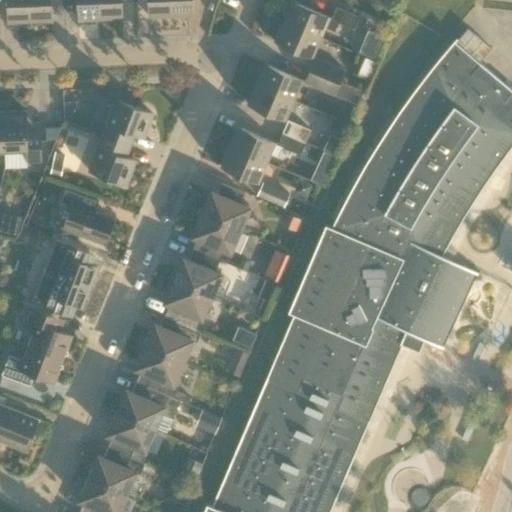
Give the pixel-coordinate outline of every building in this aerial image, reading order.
[(7,0),(8,21),(30,20),(29,0),(7,0)] [(29,0),(30,20),(44,19),(52,19),(51,0),(29,0)] [(77,0),(78,18),(100,17),(99,0),(77,0)] [(99,0),(100,17),(122,16),(121,0),(99,0)] [(148,0),(149,15),(171,15),(170,0),(148,0)] [(170,0),(171,15),(193,14),(192,0),(170,0)] [(285,21),(319,36),(328,16),(294,1),(285,21)] [(359,16),(336,6),(331,19),(353,28),(359,16)] [(310,57),(319,36),(285,21),(276,42),(310,57)] [(455,42),(479,62),(491,49),(467,28),(455,42)] [(511,88),(511,89),(479,62),(455,42),(453,40),(434,65),(416,88),(398,112),(382,137),(366,162),(360,172),(346,198),(332,226),(325,224),(287,312),(294,314),(323,327),(317,340),(327,344),(331,336),(357,347),(357,346),(366,350),(368,346),(395,357),(401,343),(415,349),(420,336),(440,345),(441,344),(439,343),(473,269),(442,254),(452,235),(466,212),(481,188),(497,164),(511,144),(511,88)] [(310,68),(340,82),(346,69),(315,55),(310,68)] [(258,84),(292,99),(301,79),(267,64),(258,84)] [(310,68),(304,81),(334,95),(335,92),(340,82),(310,68)] [(351,87),(340,82),(335,92),(346,98),(351,87)] [(283,119),(292,99),(258,84),(249,105),(283,119)] [(103,135),(130,145),(134,133),(142,137),(146,128),(147,128),(153,114),(148,112),(149,112),(116,99),(103,135)] [(27,133),(26,110),(3,111),(4,150),(26,149),(27,161),(41,160),(40,133),(27,133)] [(283,132),(305,142),(311,129),(289,119),(283,132)] [(339,138),(345,125),(332,120),(327,133),(339,138)] [(61,127),(45,127),(46,140),(56,139),(61,127)] [(265,162),(269,153),(274,141),(240,127),(231,147),(265,162)] [(299,154),(305,142),(283,132),(278,143),(274,141),(269,153),(278,156),(282,146),(299,154)] [(125,156),(130,145),(103,135),(90,170),(122,183),(122,182),(127,184),(132,169),(130,169),(134,160),(125,156)] [(256,182),(265,162),(231,147),(222,167),(256,182)] [(50,173),(61,175),(64,161),(53,159),(50,173)] [(322,184),(326,174),(315,169),(311,179),(320,183),(322,184)] [(290,192),(262,181),(256,195),(284,206),(290,192)] [(203,213),(240,229),(249,207),(240,203),(245,192),(222,183),(217,194),(212,191),(203,213)] [(64,227),(105,242),(114,219),(88,210),(92,198),(66,189),(61,201),(72,205),(64,227)] [(230,251),(240,229),(203,213),(193,236),(198,238),(193,249),(220,260),(225,249),(230,251)] [(296,230),(301,219),(293,216),(288,227),(296,230)] [(89,250),(56,238),(44,269),(89,286),(96,265),(91,264),(85,261),(89,250)] [(215,271),(220,260),(193,249),(188,260),(184,258),(174,280),(211,295),(221,273),(215,271)] [(276,249),(265,275),(278,281),(290,255),(276,249)] [(241,258),(237,267),(247,270),(251,262),(241,258)] [(81,307),(89,286),(44,269),(33,301),(65,313),(69,302),(76,305),(81,307)] [(202,317),(211,295),(174,280),(165,302),(169,304),(165,314),(191,326),(192,326),(187,324),(192,313),(202,317)] [(62,358),(71,334),(61,331),(65,320),(27,306),(20,326),(34,331),(28,345),(62,358)] [(202,330),(191,326),(165,314),(160,326),(155,323),(146,345),(183,362),(192,339),(197,341),(202,330)] [(329,511),(368,421),(395,357),(368,346),(366,350),(357,346),(357,347),(331,336),(327,344),(317,340),(323,327),(294,314),(212,504),(207,502),(202,511),(329,511)] [(232,333),(244,345),(253,335),(241,324),(232,333)] [(53,381),(62,358),(28,345),(23,360),(9,355),(2,374),(25,383),(29,372),(53,381)] [(181,399),(184,393),(177,390),(179,385),(174,382),(183,362),(146,345),(136,367),(141,370),(136,381),(181,399)] [(237,349),(233,360),(243,364),(248,353),(237,349)] [(173,418),(181,399),(136,381),(132,392),(127,389),(117,411),(154,427),(161,413),(173,418)] [(0,439),(26,450),(39,419),(0,403),(4,394),(0,392),(0,439)] [(203,409),(196,424),(216,433),(222,417),(203,409)] [(141,460),(154,427),(117,411),(108,434),(113,436),(108,446),(141,460)] [(140,474),(145,462),(108,446),(103,457),(99,455),(89,477),(126,493),(135,472),(140,474)] [(198,466),(189,462),(184,475),(193,479),(198,466)] [(117,511),(126,493),(89,477),(80,499),(84,501),(79,511),(117,511)] [(180,477),(178,482),(180,487),(180,488),(188,492),(192,482),(180,477)]
